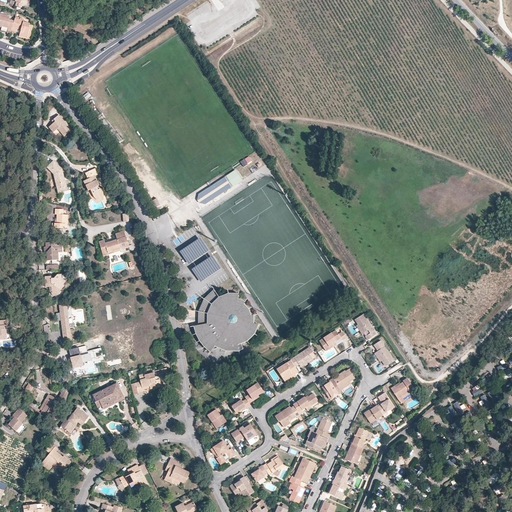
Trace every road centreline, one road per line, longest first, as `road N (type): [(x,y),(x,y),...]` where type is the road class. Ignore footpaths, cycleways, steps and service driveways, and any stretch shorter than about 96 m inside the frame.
road 1 (residential): [(212,483),(266,445),(263,408),(347,355),(357,357),(364,384),(305,511)]
road 2 (residential): [(188,411),(167,274),(148,223),(52,85)]
road 3 (residential): [(0,414),(40,351),(32,233)]
road 4 (residential): [(32,233),(41,88)]
road 5 (track): [(511,316),(435,383),(422,382),(408,362)]
